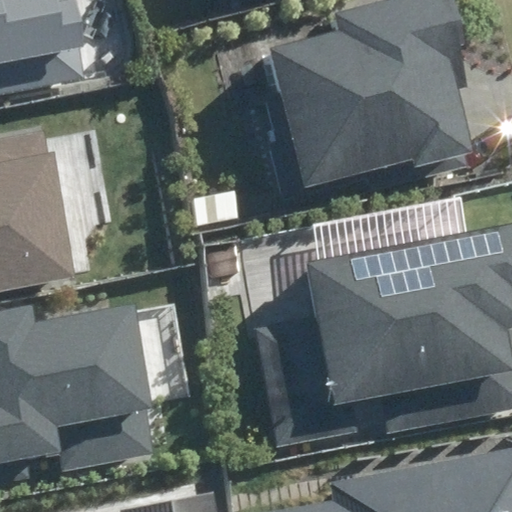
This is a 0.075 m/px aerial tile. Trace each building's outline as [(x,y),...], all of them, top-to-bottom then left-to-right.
[(0,0),(0,97),(86,84),(72,0),(0,0)] [(312,33),(254,47),(290,194),(460,153),(446,98),(471,92),(448,0),(376,0),(308,17),(312,33)] [(0,289),(72,276),(44,130),(0,138),(0,289)] [(511,226),(299,263),(329,438),(511,407),(511,226)] [(0,480),(157,450),(129,304),(32,322),(29,306),(0,311),(0,480)] [(329,505),(283,511),(511,511),(511,450),(325,478),(329,505)] [(205,511),(200,484),(48,511),(205,511)]
